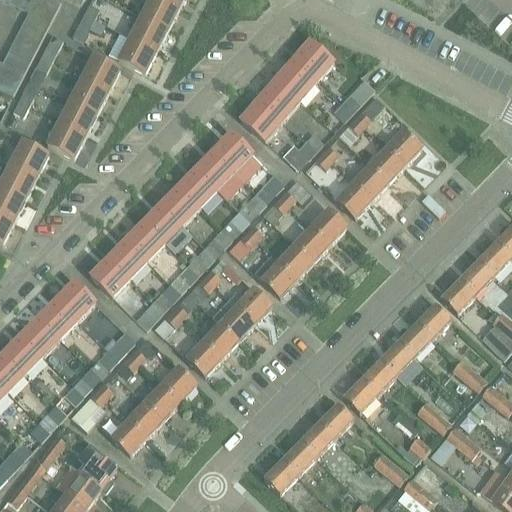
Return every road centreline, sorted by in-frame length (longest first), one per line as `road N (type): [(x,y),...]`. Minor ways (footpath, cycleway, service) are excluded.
road 1 (residential): [(210,484),(511,169)]
road 2 (residential): [(0,306),(296,9)]
road 3 (residential): [(511,113),(316,11)]
